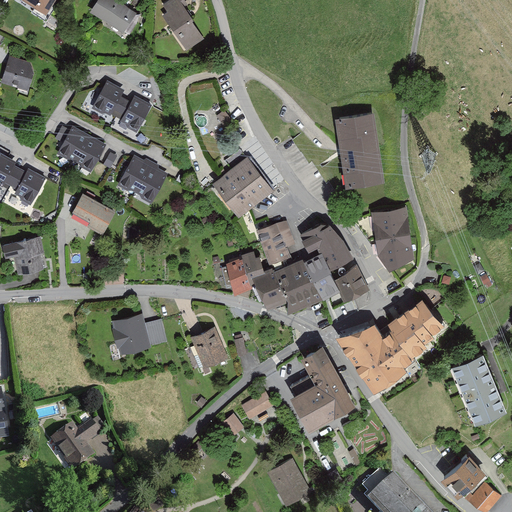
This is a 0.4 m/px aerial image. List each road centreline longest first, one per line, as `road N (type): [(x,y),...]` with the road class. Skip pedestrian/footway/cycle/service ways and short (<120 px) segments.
road 1 (residential): [(214,0),(237,86),(293,185),(343,231),(390,292)]
road 2 (residential): [(0,295),(157,287),(209,293),(323,331)]
road 3 (residential): [(425,0),(404,128),(424,258),(390,292)]
road 4 (residential): [(323,331),(247,380),(109,511)]
road 5 (residential): [(473,511),(455,502),(362,392),(323,331)]
road 6 (unknown): [(326,142),(252,69),(233,73)]
